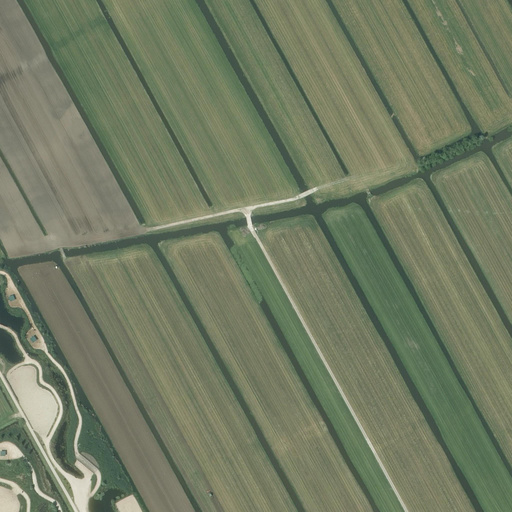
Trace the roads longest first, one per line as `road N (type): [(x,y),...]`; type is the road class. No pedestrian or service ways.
road 1 (track): [(415,169),(366,188),(352,177),(294,199),(148,230)]
road 2 (unknown): [(0,272),(70,386),(79,418),(76,454),(98,475),(84,511)]
road 3 (unknown): [(82,511),(73,483),(48,450),(60,411),(56,395),(31,361),(7,377)]
road 4 (track): [(75,511),(0,373)]
road 5 (track): [(12,255),(148,230)]
